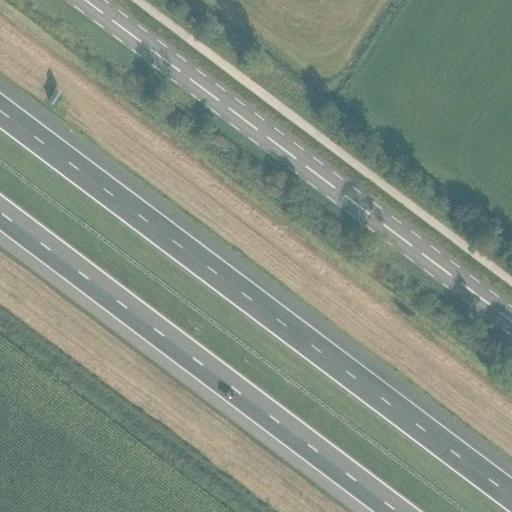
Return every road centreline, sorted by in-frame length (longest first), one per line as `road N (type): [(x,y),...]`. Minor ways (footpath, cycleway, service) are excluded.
road 1 (motorway): [(511,498),(0,117)]
road 2 (tertiary): [(511,326),(82,0)]
road 3 (motorway): [(0,214),(394,511)]
